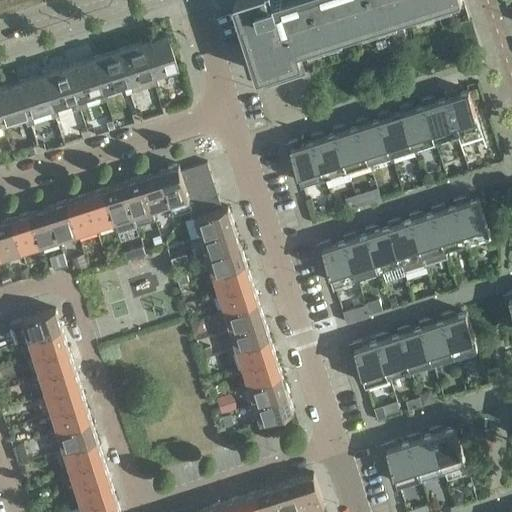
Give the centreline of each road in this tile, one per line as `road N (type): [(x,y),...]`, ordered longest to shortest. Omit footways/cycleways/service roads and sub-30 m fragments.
road 1 (unclassified): [(337,442),(158,498),(134,492),(67,280),(0,299)]
road 2 (unclassified): [(337,442),(226,112)]
road 3 (residential): [(0,185),(226,112)]
